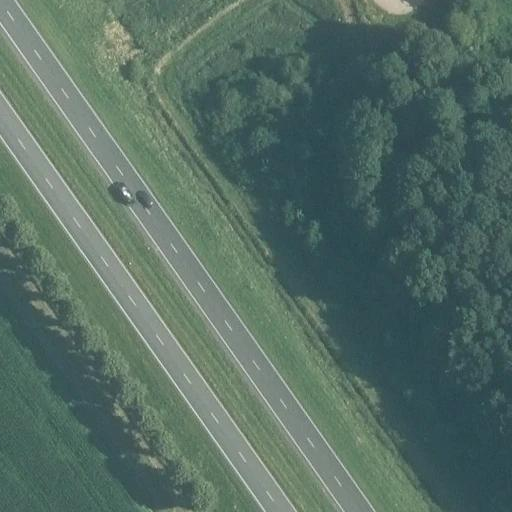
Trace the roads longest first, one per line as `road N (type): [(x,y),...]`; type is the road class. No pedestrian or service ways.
road 1 (trunk): [(356,511),(0,5)]
road 2 (trunk): [(0,120),(276,511)]
